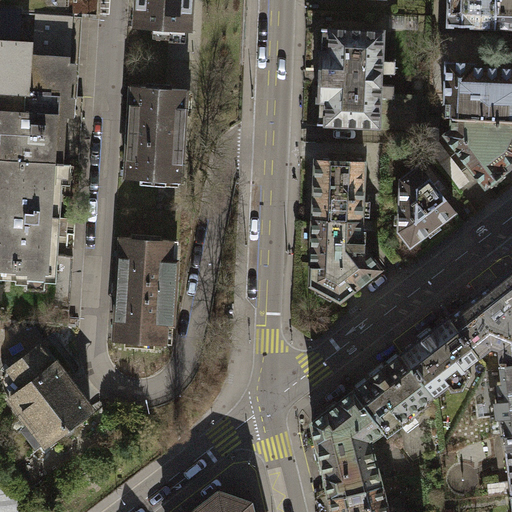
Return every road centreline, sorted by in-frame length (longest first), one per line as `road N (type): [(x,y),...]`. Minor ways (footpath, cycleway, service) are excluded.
road 1 (residential): [(115,0),(98,361),(122,391),(171,387),(192,368),(232,147),(279,145)]
road 2 (tertiary): [(511,209),(268,404)]
road 3 (residential): [(279,145),(268,404)]
road 4 (tertiary): [(268,404),(129,511)]
road 5 (residential): [(284,0),(279,145)]
